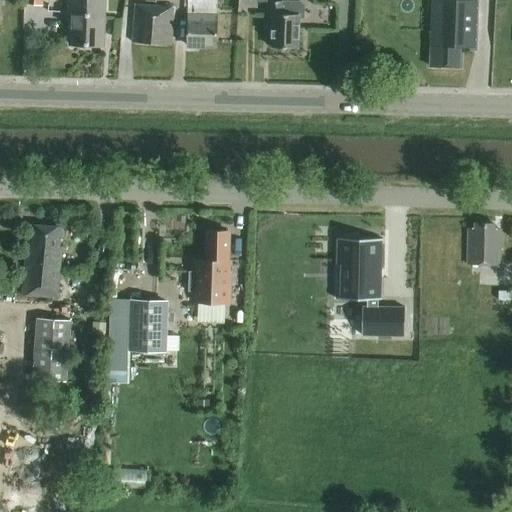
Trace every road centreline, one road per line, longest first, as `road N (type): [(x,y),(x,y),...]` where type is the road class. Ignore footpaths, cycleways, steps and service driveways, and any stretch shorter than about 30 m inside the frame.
road 1 (tertiary): [(511,110),(0,96)]
road 2 (residential): [(511,201),(0,189)]
